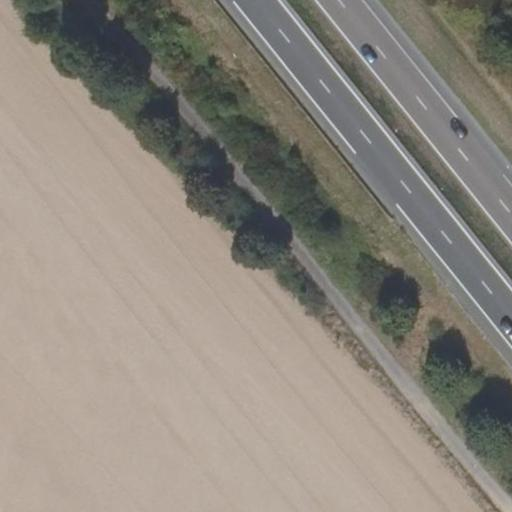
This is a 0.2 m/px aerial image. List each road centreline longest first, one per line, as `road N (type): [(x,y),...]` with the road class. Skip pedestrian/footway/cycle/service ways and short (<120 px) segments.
road 1 (trunk): [(257,0),(511,314)]
road 2 (trunk): [(511,201),(348,0)]
